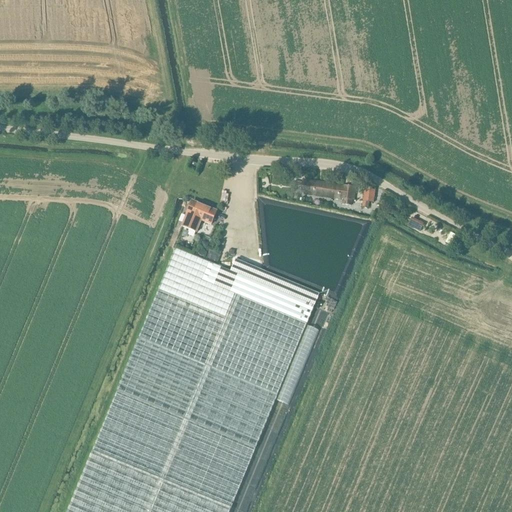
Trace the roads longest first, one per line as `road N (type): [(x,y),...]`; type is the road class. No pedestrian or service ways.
road 1 (unclassified): [(511,254),(354,170),(0,129)]
road 2 (track): [(169,0),(192,123),(369,149),(511,218)]
road 3 (track): [(261,511),(379,227),(511,287)]
road 4 (track): [(43,511),(167,212),(179,151)]
road 5 (track): [(0,91),(105,94),(170,114),(151,0)]
road 6 (track): [(0,153),(109,162),(173,188)]
